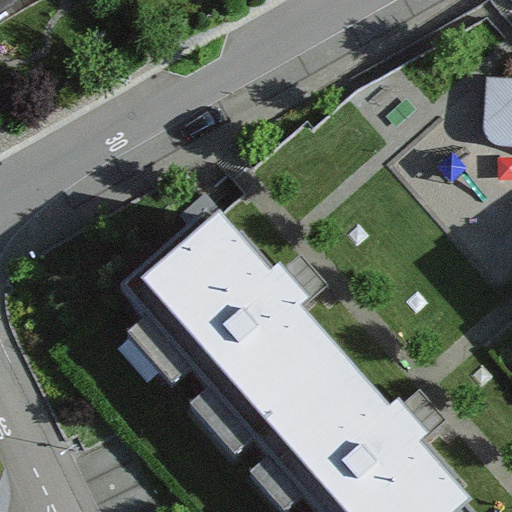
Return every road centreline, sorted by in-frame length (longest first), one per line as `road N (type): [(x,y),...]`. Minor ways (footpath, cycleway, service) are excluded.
road 1 (residential): [(0,203),(353,0)]
road 2 (residential): [(0,392),(55,511)]
